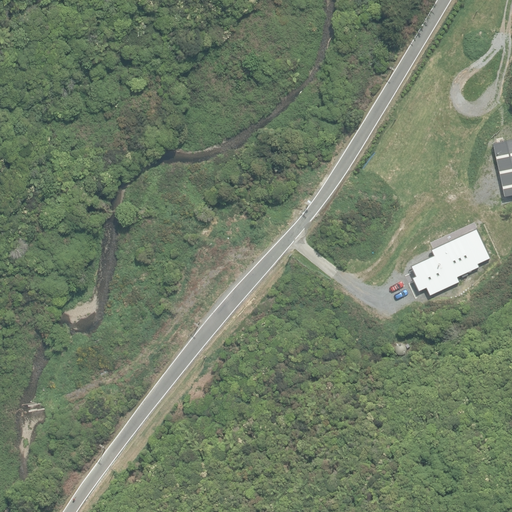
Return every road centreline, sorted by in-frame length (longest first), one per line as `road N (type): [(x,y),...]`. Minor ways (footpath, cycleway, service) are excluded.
road 1 (residential): [(442,0),(335,172),(168,377),(72,511)]
road 2 (track): [(511,0),(505,59),(475,129),(484,155),(511,171)]
